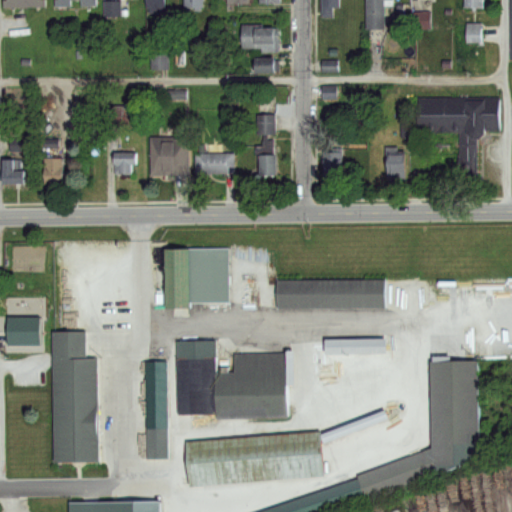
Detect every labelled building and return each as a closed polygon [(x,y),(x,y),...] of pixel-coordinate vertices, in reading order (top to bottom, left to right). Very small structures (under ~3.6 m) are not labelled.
[(118,16),(117,0),(102,0),(103,16),(118,16)] [(145,0),(164,0),(164,7),(161,7),(161,13),(148,14),(148,7),(145,7),(145,0)] [(183,0),(202,0),(202,9),(183,8),(183,0)] [(321,0),(339,0),(340,7),(333,7),(333,16),(322,16),(321,0)] [(366,0),(393,0),(393,5),(383,5),(383,27),(366,27),(366,0)] [(465,0),(483,0),(483,9),(465,8),(465,0)] [(428,29),(428,10),(411,10),(411,29),(428,29)] [(480,42),(480,22),(464,22),(464,42),(480,42)] [(241,24),(258,24),(258,26),(281,26),(281,50),(260,51),(260,47),(241,48),(241,24)] [(166,68),(167,54),(151,54),(150,68),(166,68)] [(272,72),(272,58),(251,58),(251,72),(272,72)] [(320,97),(333,97),(333,86),(320,86),(320,97)] [(419,104),(464,105),(464,100),(501,99),(501,130),(483,130),(483,135),(480,138),(477,139),(468,140),(468,157),(419,156),(419,104)] [(108,124),(126,124),(126,106),(108,106),(108,124)] [(257,115),(275,114),(275,134),(257,134),(257,115)] [(151,137),(172,137),(172,141),(187,141),(187,175),(152,175),(151,137)] [(261,140),(274,139),(275,176),(260,176),(260,155),(256,155),(256,146),(262,146),(261,140)] [(323,148),(340,148),(340,178),(323,178),(323,148)] [(113,152),(137,151),(137,165),(129,165),(130,174),(118,175),(118,164),(114,164),(113,152)] [(387,152),(403,151),(405,177),(389,178),(387,152)] [(195,153),(234,153),(234,173),(195,173),(195,153)] [(44,157),(63,156),(63,182),(45,182),(44,157)] [(2,160),(13,160),(14,172),(23,172),(23,183),(3,183),(2,160)] [(165,249),(227,249),(228,302),(188,302),(188,308),(165,308),(165,249)] [(35,289),(35,264),(20,264),(20,273),(14,273),(14,289),(35,289)] [(276,280),(388,281),(387,308),(276,307),(276,280)] [(53,329),(85,328),(86,358),(96,358),(100,462),(57,464),(53,329)] [(383,351),(383,338),(321,338),(321,351),(383,351)] [(233,353),(285,351),(286,412),(180,414),(178,341),(217,340),(217,370),(233,370),(233,353)] [(144,362),(166,361),(167,457),(146,457),(144,362)] [(431,364),(475,362),(477,461),(368,501),(358,475),(430,448),(431,364)] [(314,416),(384,416),(385,388),(314,388),(314,416)] [(183,440),(318,430),(320,454),(185,464),(183,440)] [(259,511),(356,478),(363,499),(326,511),(259,511)]
